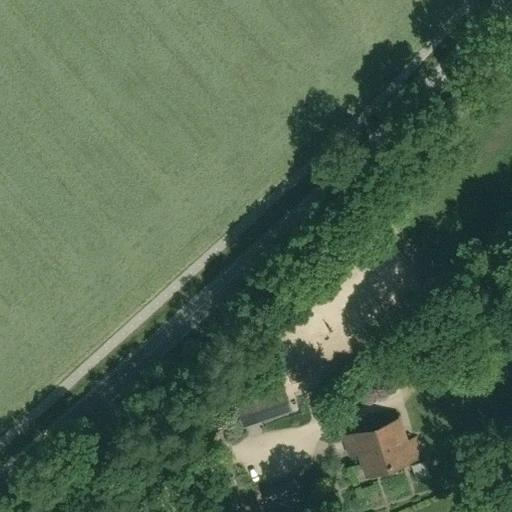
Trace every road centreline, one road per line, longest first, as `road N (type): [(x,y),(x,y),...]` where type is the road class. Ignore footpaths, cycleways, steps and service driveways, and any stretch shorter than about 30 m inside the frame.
road 1 (tertiary): [(0,486),(379,143),(510,0)]
road 2 (track): [(295,448),(221,458),(151,511)]
